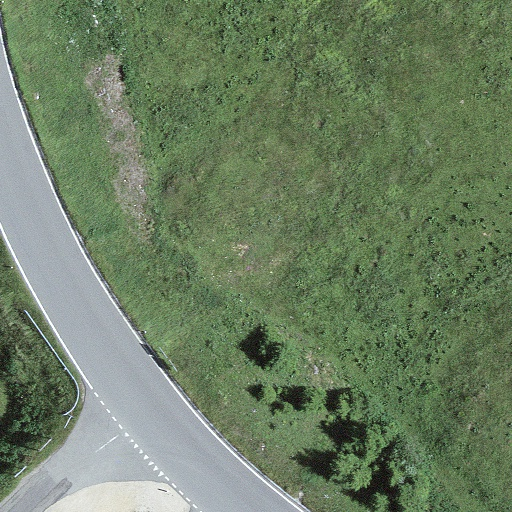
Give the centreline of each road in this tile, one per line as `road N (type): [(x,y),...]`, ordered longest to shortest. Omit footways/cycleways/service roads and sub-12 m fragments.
road 1 (tertiary): [(0,155),(75,307),(153,408)]
road 2 (unclassified): [(153,408),(19,511)]
road 3 (tertiary): [(153,408),(252,511)]
